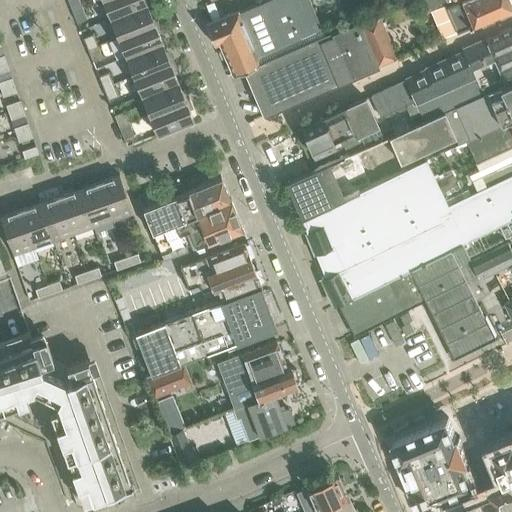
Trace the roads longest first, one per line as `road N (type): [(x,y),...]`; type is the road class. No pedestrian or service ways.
road 1 (residential): [(236,138),(357,432)]
road 2 (residential): [(236,138),(511,19)]
road 3 (residential): [(162,511),(357,432)]
road 4 (residential): [(357,432),(511,353)]
road 5 (residential): [(57,0),(120,161)]
road 6 (residential): [(179,0),(228,120)]
road 7 (residential): [(0,202),(120,161)]
